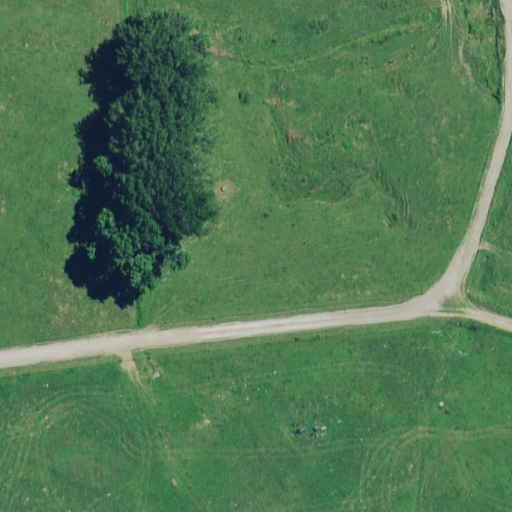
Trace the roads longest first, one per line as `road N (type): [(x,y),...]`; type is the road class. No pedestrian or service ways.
road 1 (track): [(437,299),(381,313),(0,360)]
road 2 (track): [(511,108),(464,262),(437,299)]
